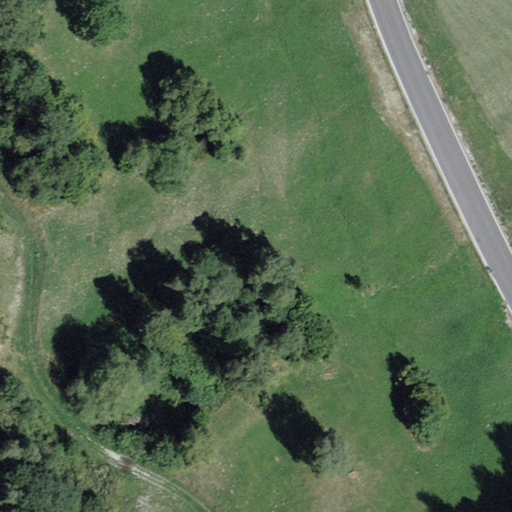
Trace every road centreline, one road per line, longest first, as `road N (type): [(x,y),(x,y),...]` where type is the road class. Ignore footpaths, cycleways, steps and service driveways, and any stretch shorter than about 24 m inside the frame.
road 1 (track): [(205,511),(187,494),(104,459),(33,395),(23,333),(35,249),(0,213)]
road 2 (tertiary): [(382,0),(511,281)]
